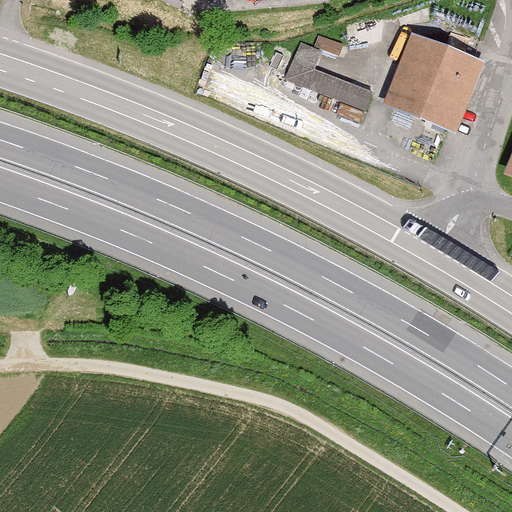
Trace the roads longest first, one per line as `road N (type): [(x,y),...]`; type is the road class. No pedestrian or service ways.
road 1 (motorway): [(0,185),(227,278),(375,354),(511,439)]
road 2 (motorway): [(511,388),(259,246),(108,177),(0,141)]
road 3 (track): [(0,366),(113,368),(274,403),(454,511)]
road 4 (secondary): [(434,255),(219,144),(0,60)]
